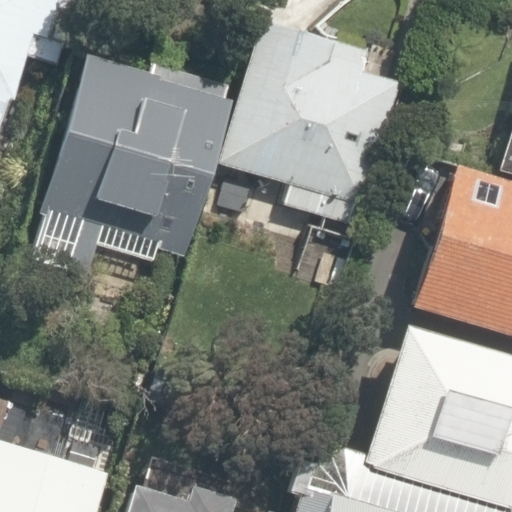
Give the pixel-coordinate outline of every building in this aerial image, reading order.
[(0,0),(0,102),(7,104),(18,57),(50,64),(63,0),(0,0)] [(321,197),(350,204),(362,153),(372,156),(395,58),(252,24),(248,37),(237,34),(206,166),(217,169),(279,184),(274,206),(317,217),(321,197)] [(27,207),(80,223),(85,203),(142,220),(137,239),(175,251),(219,101),(71,58),(27,207)] [(511,90),(488,170),(511,176),(511,90)] [(511,187),(429,164),(389,304),(511,339),(511,187)] [(283,493),(294,494),(288,511),(511,511),(511,356),(399,326),(363,458),(335,450),(307,465),(294,461),(283,493)] [(0,511),(88,511),(98,478),(0,448),(0,511)] [(197,511),(120,489),(113,511),(197,511)]
